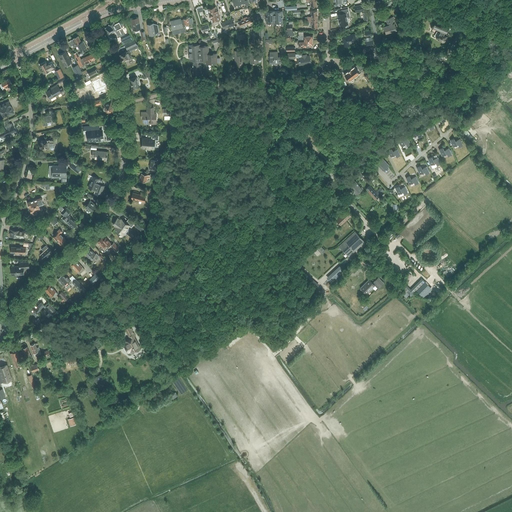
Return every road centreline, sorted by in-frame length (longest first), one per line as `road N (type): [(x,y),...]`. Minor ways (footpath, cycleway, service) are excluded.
road 1 (residential): [(0,336),(26,292),(111,203),(123,161),(123,102)]
road 2 (residential): [(15,60),(31,139),(0,247)]
road 3 (residential): [(327,58),(446,56),(463,0)]
road 4 (unclassified): [(123,102),(289,85)]
road 5 (track): [(228,344),(247,328),(271,357),(324,301),(319,282)]
